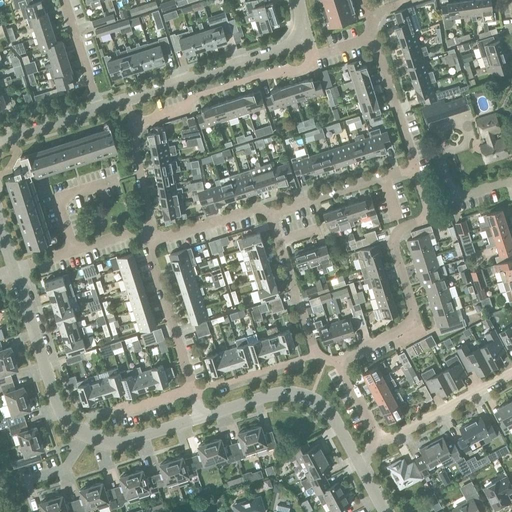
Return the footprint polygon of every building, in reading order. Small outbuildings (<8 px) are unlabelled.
[(25,19),(27,18),(29,17),(47,12),(44,0),(31,4),(29,0),(17,0),(18,2),(14,3),(16,9),(21,8),(25,19)] [(257,0),(256,0),(245,2),(249,15),(255,14),(257,20),(276,13),(272,2),(265,5),(265,4),(260,6),(257,0)] [(356,18),(350,0),(319,0),(328,28),(356,18)] [(461,18),(471,16),(469,0),(467,0),(459,1),(461,18)] [(469,0),(471,16),(472,22),(477,21),(477,16),(482,15),(480,0),(469,0)] [(491,0),(480,0),(482,15),(483,23),(496,21),(495,12),(493,13),(491,0)] [(447,5),(442,5),(445,29),(451,28),(453,27),(454,24),(455,22),(454,19),(461,18),(459,1),(447,3),(447,5)] [(132,16),(149,11),(146,4),(130,10),(132,16)] [(395,26),(398,37),(415,31),(409,15),(415,13),(413,6),(394,12),(398,25),(395,26)] [(26,26),(27,29),(49,22),(46,13),(47,12),(29,17),(27,18),(29,25),(26,26)] [(151,13),(154,29),(159,28),(157,12),(151,13)] [(260,30),(256,31),(258,36),(267,33),(266,29),(272,27),(279,24),(276,13),(257,20),(260,30)] [(107,23),(115,20),(113,14),(105,17),(107,23)] [(141,23),(138,16),(129,19),(131,26),(141,23)] [(94,27),(107,23),(105,17),(92,21),(94,27)] [(227,18),(209,24),(211,29),(216,45),(217,45),(218,47),(226,43),(226,42),(227,42),(224,32),(231,30),(230,28),(228,21),(227,18)] [(131,26),(129,19),(118,23),(120,30),(131,26)] [(230,28),(238,26),(235,19),(228,21),(230,28)] [(38,37),(53,33),(49,22),(27,29),(28,33),(36,31),(38,37)] [(120,30),(118,23),(108,26),(110,33),(120,30)] [(216,45),(211,29),(204,31),(202,24),(198,25),(201,32),(206,49),(216,45)] [(110,33),(108,26),(96,30),(98,37),(110,33)] [(188,28),(189,31),(190,35),(196,52),(206,49),(201,32),(194,34),(192,27),(188,28)] [(195,52),(196,52),(190,35),(189,31),(170,37),(174,49),(181,46),(184,56),(186,55),(186,56),(195,55),(196,55),(195,52)] [(401,47),(418,42),(415,31),(398,37),(401,47)] [(33,50),(39,48),(62,41),(62,40),(56,42),(53,33),(38,37),(40,44),(32,46),(33,50)] [(256,35),(238,41),(240,49),(258,43),(256,35)] [(167,37),(148,44),(149,48),(154,65),(155,65),(156,68),(165,65),(164,62),(165,62),(162,52),(171,49),(167,37)] [(493,37),(477,42),(482,57),(503,50),(500,40),(495,42),(493,37)] [(22,45),(29,44),(29,40),(12,44),(14,55),(24,53),(22,45)] [(50,56),(65,51),(62,41),(39,48),(40,52),(48,50),(50,56)] [(405,57),(428,50),(426,46),(420,48),(418,42),(401,47),(405,57)] [(140,44),(136,45),(137,48),(144,68),(154,65),(149,48),(148,44),(141,46),(140,44)] [(126,47),(127,51),(128,55),(134,72),(144,68),(137,48),(131,50),(130,46),(126,47)] [(116,52),(118,58),(123,75),(134,72),(128,55),(127,51),(121,53),(120,50),(116,52)] [(408,68),(425,62),(423,57),(429,55),(428,50),(405,57),(408,68)] [(485,67),(490,65),(506,60),(503,50),(482,57),(485,67)] [(46,69),(68,61),(65,51),(50,56),(52,63),(45,65),(46,69)] [(456,53),(456,52),(449,54),(449,55),(448,55),(451,64),(453,64),(459,63),(457,57),(458,57),(456,53)] [(123,75),(118,58),(112,60),(111,56),(104,58),(107,68),(109,67),(112,79),(114,78),(114,79),(123,78),(123,75)] [(353,81),(369,75),(366,65),(362,66),(360,60),(347,64),(353,81)] [(509,70),(506,60),(490,65),(493,75),(509,70)] [(24,64),(27,75),(33,73),(38,71),(34,61),(30,62),(24,64)] [(50,79),(55,77),(73,71),(72,71),(71,71),(68,61),(46,69),(47,72),(48,72),(50,79)] [(411,78),(428,72),(425,62),(408,68),(411,78)] [(73,71),(55,77),(58,88),(49,91),(51,97),(62,94),(60,88),(76,83),(73,71)] [(411,78),(414,88),(431,83),(436,81),(433,71),(428,72),(411,78)] [(30,85),(36,83),(33,73),(27,75),(30,85)] [(356,91),(373,86),(369,75),(353,81),(356,91)] [(326,88),(333,86),(330,76),(323,78),(326,88)] [(301,81),(307,98),(324,93),(319,80),(313,82),(312,78),(301,81)] [(0,94),(3,94),(1,87),(8,85),(7,81),(0,83),(0,94)] [(296,101),(307,98),(301,81),(291,85),(296,101)] [(422,98),(424,104),(442,98),(440,92),(435,93),(431,83),(414,88),(418,99),(422,98)] [(286,105),(296,101),(291,85),(281,88),(286,105)] [(359,101),(376,96),(373,86),(356,91),(359,101)] [(269,110),(286,105),(281,88),(270,91),(271,95),(265,97),(269,110)] [(243,96),(248,113),(265,107),(261,94),(255,96),(254,92),(243,96)] [(6,93),(3,94),(0,94),(0,107),(4,106),(5,112),(17,108),(14,100),(12,99),(9,100),(6,93)] [(41,94),(34,96),(36,102),(43,100),(41,94)] [(444,99),(421,107),(427,124),(449,116),(470,109),(465,95),(445,102),(444,99)] [(238,116),(248,113),(243,96),(233,99),(238,116)] [(376,96),(359,101),(365,118),(381,113),(379,107),(376,96)] [(228,119),(238,116),(233,99),(222,102),(228,119)] [(222,102),(212,106),(218,123),(228,119),(222,102)] [(216,130),(220,129),(218,123),(212,106),(202,109),(203,113),(197,115),(201,128),(214,124),(216,130)] [(500,131),(495,114),(478,119),(483,137),(486,136),(488,143),(481,145),(486,162),(508,155),(503,138),(495,141),(493,134),(500,131)] [(194,116),(187,118),(191,131),(198,129),(194,116)] [(149,144),(167,140),(164,125),(150,128),(151,132),(147,133),(149,144)] [(387,132),(382,134),(380,129),(369,132),(371,137),(376,154),(387,151),(385,147),(392,145),(387,132)] [(17,175),(9,178),(32,247),(49,242),(27,173),(32,171),(34,175),(117,148),(111,131),(28,158),(22,160),(18,168),(14,169),(16,174),(17,175)] [(246,141),(245,137),(244,134),(236,137),(238,144),(246,141)] [(371,137),(365,139),(364,134),(359,136),(366,157),(376,154),(371,137)] [(355,161),(366,157),(359,136),(355,137),(356,142),(350,144),(355,161)] [(263,139),(255,142),(257,147),(261,146),(261,147),(266,146),(264,139),(263,139)] [(151,154),(176,149),(176,145),(168,147),(167,140),(149,144),(151,154)] [(345,164),(355,161),(350,144),(340,147),(345,164)] [(236,148),(238,154),(244,152),(243,149),(242,146),(236,148)] [(335,167),(345,164),(340,147),(329,150),(335,167)] [(176,149),(151,154),(154,165),(171,162),(170,156),(177,154),(176,149)] [(325,171),(335,167),(329,150),(319,154),(325,171)] [(314,174),(308,157),(307,153),(291,159),(296,175),(302,173),(304,177),(314,174)] [(314,174),(325,171),(319,154),(308,157),(314,174)] [(171,162),(154,165),(156,175),(173,172),(180,171),(179,164),(178,165),(177,160),(171,162)] [(192,168),(196,168),(199,167),(198,160),(191,161),(192,168)] [(257,192),(267,189),(259,162),(256,163),(257,168),(250,170),(257,192)] [(278,185),(272,169),(271,163),(261,166),(259,162),(267,189),(278,185)] [(272,169),(278,185),(288,182),(294,180),(289,163),(272,169)] [(247,195),(257,192),(250,170),(240,173),(247,195)] [(158,186),(175,183),(173,172),(156,175),(158,186)] [(237,199),(247,195),(240,173),(230,177),(237,199)] [(226,202),(237,199),(230,177),(220,180),(219,180),(226,202)] [(217,186),(204,191),(208,204),(215,202),(216,205),(226,202),(219,180),(216,181),(217,186)] [(158,186),(160,197),(177,193),(181,193),(183,192),(182,187),(176,189),(175,183),(158,186)] [(198,193),(202,206),(208,204),(204,191),(198,193)] [(160,197),(162,207),(179,204),(183,203),(181,193),(177,193),(160,197)] [(355,203),(360,218),(370,215),(371,219),(378,217),(370,195),(359,198),(360,201),(355,203)] [(344,206),(351,228),(352,227),(351,227),(356,225),(354,220),(360,218),(355,203),(344,206)] [(164,218),(166,225),(175,222),(174,220),(187,218),(186,214),(181,215),(179,204),(162,207),(164,218)] [(333,210),(340,231),(342,231),(351,228),(344,206),(333,210)] [(479,224),(480,228),(490,225),(505,219),(502,209),(482,215),(485,222),(479,224)] [(326,220),(319,222),(323,235),(330,233),(330,234),(340,231),(333,210),(323,213),(326,220)] [(466,224),(475,221),(472,213),(463,217),(466,224)] [(485,230),(487,236),(493,235),(508,230),(505,219),(490,225),(480,228),(481,231),(485,230)] [(456,223),(459,234),(466,232),(462,221),(456,223)] [(411,251),(432,245),(430,239),(435,238),(431,225),(411,232),(413,239),(407,240),(411,251)] [(86,236),(97,233),(95,227),(84,229),(86,236)] [(487,248),(496,245),(496,246),(511,240),(508,230),(493,235),(487,236),(490,243),(486,245),(487,248)] [(378,241),(376,234),(375,231),(365,234),(366,237),(368,244),(378,241)] [(260,232),(237,239),(240,249),(263,242),(260,232)] [(220,238),(214,240),(218,252),(224,250),(220,238)] [(355,239),(348,241),(351,249),(357,247),(355,239)] [(218,252),(214,240),(208,242),(212,254),(218,252)] [(497,264),(511,258),(511,240),(496,246),(499,255),(495,257),(497,264)] [(244,260),(266,253),(263,244),(263,243),(263,242),(240,249),(244,260)] [(464,251),(466,255),(473,253),(472,249),(469,250),(467,243),(462,244),(464,251)] [(361,268),(381,262),(380,257),(383,256),(379,244),(355,251),(358,258),(361,268)] [(323,269),(316,248),(315,245),(305,248),(311,267),(317,265),(319,270),(323,269)] [(316,248),(323,269),(324,273),(329,272),(327,267),(333,265),(326,245),(316,248)] [(414,262),(435,255),(432,245),(411,251),(414,262)] [(304,269),(311,267),(305,248),(298,250),(299,253),(295,255),(300,270),(301,274),(305,273),(304,269)] [(456,249),(456,251),(453,252),(454,256),(462,253),(460,248),(456,249)] [(116,256),(109,258),(113,271),(120,269),(136,264),(133,253),(117,258),(116,256)] [(266,253),(244,260),(247,270),(269,263),(266,253)] [(193,254),(172,260),(175,271),(192,266),(190,262),(195,260),(193,254)] [(417,273),(439,266),(435,255),(414,262),(417,273)] [(493,273),(499,271),(503,281),(507,279),(511,277),(511,258),(497,264),(490,266),(493,273)] [(365,278),(384,272),(381,262),(361,268),(365,278)] [(93,263),(82,267),(85,279),(97,275),(93,263)] [(247,271),(246,271),(248,275),(253,273),(255,279),(272,273),(269,263),(247,270),(247,271)] [(123,279),(140,274),(136,264),(120,269),(123,279)] [(179,281),(195,276),(192,266),(175,271),(179,281)] [(421,284),(445,276),(442,277),(439,266),(417,273),(421,284)] [(480,269),(471,272),(475,284),(484,281),(480,269)] [(369,288),(372,287),(388,282),(384,272),(365,278),(365,279),(364,279),(366,284),(368,284),(369,288)] [(272,273),(255,279),(258,289),(275,284),(272,273)] [(127,290),(143,284),(140,274),(123,279),(127,290)] [(62,276),(44,282),(48,293),(49,293),(66,287),(62,276)] [(182,292),(198,286),(195,276),(179,281),(182,292)] [(427,294),(449,287),(445,276),(421,284),(421,285),(424,284),(427,294)] [(503,281),(506,291),(510,289),(511,288),(511,277),(507,279),(503,281)] [(376,298),(391,293),(388,282),(372,287),(376,298)] [(275,284),(258,289),(261,301),(280,295),(276,283),(275,284)] [(321,285),(317,286),(319,293),(323,292),(329,290),(327,283),(321,285)] [(130,300),(146,295),(143,284),(127,290),(130,300)] [(431,305),(452,298),(459,296),(455,285),(449,287),(427,294),(431,305)] [(185,302),(201,297),(198,286),(182,292),(185,302)] [(306,290),(308,296),(316,294),(319,293),(317,286),(306,290)] [(49,293),(52,303),(69,297),(66,287),(49,293)] [(344,287),(331,290),(333,301),(342,299),(344,309),(349,308),(344,287)] [(379,308),(394,303),(391,293),(376,298),(379,308)] [(133,310),(150,305),(146,295),(130,300),(133,310)] [(311,306),(322,302),(320,296),(309,299),(311,306)] [(55,312),(72,307),(69,297),(52,303),(55,312)] [(189,312),(205,307),(201,297),(185,302),(189,312)] [(268,302),(270,307),(282,303),(281,298),(268,302)] [(452,298),(431,305),(434,316),(456,309),(452,298)] [(88,299),(78,303),(79,307),(89,304),(88,299)] [(267,303),(259,305),(262,313),(269,310),(267,303)] [(284,309),(282,303),(270,307),(272,313),(284,309)] [(373,310),(376,319),(382,317),(382,319),(398,314),(394,303),(379,308),(373,310)] [(54,312),(58,324),(76,318),(74,311),(80,310),(78,305),(72,307),(55,312),(54,312)] [(137,321),(153,316),(150,305),(133,310),(137,321)] [(262,313),(259,305),(253,307),(255,315),(262,313)] [(205,307),(189,312),(192,323),(208,318),(205,307)] [(464,318),(459,320),(456,309),(434,316),(438,327),(451,323),(453,329),(466,325),(464,318)] [(360,326),(357,315),(355,311),(354,311),(356,315),(350,317),(350,318),(339,321),(344,336),(355,333),(353,328),(360,326)] [(357,315),(360,326),(366,324),(363,313),(357,315)] [(153,316),(137,321),(140,331),(156,326),(153,316)] [(480,323),(484,330),(493,325),(489,317),(480,323)] [(58,324),(61,333),(79,327),(76,318),(58,324)] [(323,343),(334,340),(329,324),(323,326),(321,320),(314,322),(316,329),(318,328),(323,343)] [(196,330),(208,327),(206,321),(194,325),(196,330)] [(334,340),(344,336),(339,321),(329,324),(334,340)] [(65,343),(88,335),(85,325),(79,327),(61,333),(65,343)] [(275,354),(284,351),(285,351),(279,333),(277,326),(267,329),(269,337),(275,354)] [(208,327),(196,330),(198,337),(210,333),(208,327)] [(511,329),(511,327),(500,333),(508,349),(511,347),(511,329)] [(279,333),(285,351),(286,351),(286,352),(294,350),(294,348),(295,348),(289,329),(279,333)] [(500,355),(507,351),(495,329),(485,334),(490,342),(480,347),(491,368),(503,361),(500,355)] [(145,346),(157,342),(153,330),(141,334),(145,346)] [(247,337),(249,343),(254,361),(257,360),(257,361),(263,359),(263,358),(264,358),(264,357),(259,340),(257,334),(247,337)] [(88,335),(65,343),(64,343),(68,355),(92,347),(88,335)] [(436,345),(431,335),(425,338),(430,348),(436,345)] [(238,346),(244,364),(245,365),(251,363),(250,362),(254,361),(249,343),(247,337),(236,341),(238,346)] [(264,357),(275,354),(269,337),(259,340),(264,357)] [(419,342),(424,351),(430,348),(425,338),(419,342)] [(0,362),(14,358),(11,347),(3,350),(0,341),(0,340),(0,362)] [(121,341),(110,344),(112,349),(112,351),(113,350),(123,347),(121,341)] [(417,355),(424,351),(419,342),(412,345),(417,355)] [(110,344),(100,347),(103,358),(114,354),(112,351),(112,349),(110,344)] [(491,368),(480,347),(470,353),(466,344),(456,350),(468,372),(475,368),(478,374),(491,368)] [(411,358),(417,355),(412,345),(406,348),(411,358)] [(243,365),(244,364),(238,346),(237,346),(237,347),(228,350),(234,367),(242,364),(243,365)] [(223,370),(234,367),(228,350),(218,353),(223,370)] [(80,354),(82,360),(87,358),(86,356),(91,355),(90,351),(80,354)] [(223,371),(223,370),(218,353),(217,352),(206,356),(212,374),(214,374),(214,375),(222,373),(221,371),(223,371)] [(403,364),(409,361),(404,352),(398,355),(403,364)] [(68,364),(82,360),(80,354),(66,358),(68,364)] [(461,378),(467,375),(457,355),(445,361),(449,368),(443,371),(452,388),(463,382),(461,378)] [(0,382),(1,385),(13,381),(10,372),(18,369),(14,358),(0,362),(0,382)] [(362,374),(367,383),(384,374),(381,369),(387,366),(384,360),(376,365),(377,367),(362,374)] [(163,365),(153,368),(158,386),(159,386),(159,387),(167,385),(167,384),(169,383),(167,379),(175,376),(172,367),(164,370),(163,365)] [(130,370),(138,392),(148,389),(143,372),(139,373),(137,367),(130,370)] [(107,371),(108,376),(109,376),(115,394),(116,394),(116,395),(122,393),(122,392),(124,391),(126,397),(127,396),(120,372),(119,372),(118,368),(107,371)] [(157,387),(158,386),(153,368),(151,368),(152,369),(143,372),(148,389),(157,386),(157,387)] [(452,388),(443,371),(436,375),(432,368),(421,374),(431,393),(438,389),(440,394),(452,388)] [(138,392),(130,370),(130,369),(120,372),(127,396),(130,395),(131,397),(136,395),(136,394),(138,393),(138,392)] [(384,374),(367,383),(373,393),(395,381),(393,378),(387,381),(384,374)] [(97,375),(87,378),(89,382),(89,383),(90,382),(95,400),(105,397),(99,379),(99,380),(97,375)] [(109,376),(99,379),(105,397),(114,394),(115,394),(109,376),(108,376),(109,376)] [(87,379),(77,383),(83,404),(85,403),(86,405),(94,402),(93,401),(95,400),(90,382),(89,383),(89,382),(87,378),(87,379)] [(9,404),(27,398),(23,387),(16,390),(13,381),(1,385),(3,394),(5,393),(9,404)] [(395,381),(373,393),(378,403),(394,394),(391,387),(396,384),(395,381)] [(427,388),(421,392),(426,402),(432,399),(427,388)] [(394,394),(378,403),(383,412),(399,403),(404,401),(399,392),(394,394)] [(9,404),(2,406),(5,417),(11,416),(13,425),(26,421),(23,412),(31,409),(27,398),(9,404)] [(401,406),(407,403),(405,400),(404,401),(399,403),(383,412),(388,422),(405,413),(401,406)] [(511,428),(511,407),(509,402),(498,408),(499,410),(494,413),(498,422),(505,434),(510,431),(509,430),(511,428)] [(481,417),(470,423),(479,439),(481,444),(497,436),(491,425),(486,428),(481,417)] [(13,425),(8,426),(11,435),(18,433),(21,444),(40,438),(36,427),(28,430),(26,421),(13,425)] [(471,450),(481,444),(479,439),(470,423),(460,428),(465,439),(460,442),(466,452),(471,450)] [(249,430),(257,452),(268,449),(269,451),(277,448),(272,431),(263,434),(261,426),(249,430)] [(246,456),(257,452),(249,430),(238,433),(241,441),(232,444),(237,460),(247,457),(246,456)] [(461,458),(455,446),(449,450),(443,437),(431,443),(440,460),(444,467),(461,458)] [(40,438),(21,444),(25,455),(23,456),(26,465),(38,461),(36,452),(43,449),(40,438)] [(237,460),(232,444),(223,447),(221,439),(209,443),(215,461),(226,457),(228,463),(237,460)] [(204,464),(215,461),(209,443),(198,446),(201,454),(192,457),(194,462),(196,469),(205,466),(204,464)] [(435,463),(440,460),(431,443),(425,447),(425,446),(419,449),(420,453),(421,452),(423,455),(415,459),(424,477),(435,472),(432,466),(434,465),(435,463)] [(306,466),(325,456),(321,450),(322,449),(319,444),(306,451),(303,445),(287,454),(291,461),(298,458),(300,462),(303,461),(306,466)] [(491,455),(483,457),(489,470),(496,468),(491,455)] [(308,478),(301,481),(306,490),(313,486),(327,478),(324,472),(332,468),(329,462),(328,463),(325,456),(306,466),(303,468),(306,473),(308,478)] [(466,461),(472,472),(480,468),(474,456),(466,461)] [(196,469),(194,462),(185,465),(182,457),(171,461),(179,484),(190,481),(189,478),(198,475),(196,469)] [(400,460),(388,467),(396,482),(397,483),(399,486),(413,478),(415,482),(422,478),(413,462),(407,466),(406,464),(404,465),(402,461),(400,460)] [(168,488),(179,484),(171,461),(160,465),(163,472),(154,475),(158,487),(167,485),(168,488)] [(158,487),(154,475),(145,478),(142,470),(131,474),(139,497),(140,497),(159,491),(158,487)] [(243,474),(245,482),(254,480),(252,473),(251,471),(243,474)] [(128,500),(139,497),(131,474),(120,477),(123,485),(114,488),(118,500),(120,507),(124,506),(125,502),(129,501),(128,500)] [(448,476),(441,479),(444,486),(451,482),(448,476)] [(499,481),(498,480),(484,488),(496,509),(510,502),(506,495),(511,491),(511,486),(507,477),(499,481)] [(327,502),(344,493),(339,482),(331,486),(327,478),(313,486),(322,505),(327,502)] [(461,488),(468,502),(453,510),(454,511),(479,511),(476,506),(483,503),(472,482),(461,488)] [(102,483),(91,487),(97,505),(98,509),(109,506),(109,503),(118,500),(114,488),(105,491),(102,483)] [(87,511),(86,508),(97,505),(91,487),(80,490),(83,498),(74,501),(77,511),(87,511)] [(330,509),(326,511),(336,511),(350,505),(344,493),(327,502),(330,509)] [(77,511),(74,501),(65,504),(62,496),(51,499),(55,511),(77,511)] [(243,508),(235,511),(261,511),(265,511),(260,496),(244,502),(245,506),(244,506),(243,508)] [(55,511),(51,499),(40,503),(43,511),(38,511),(55,511)]
